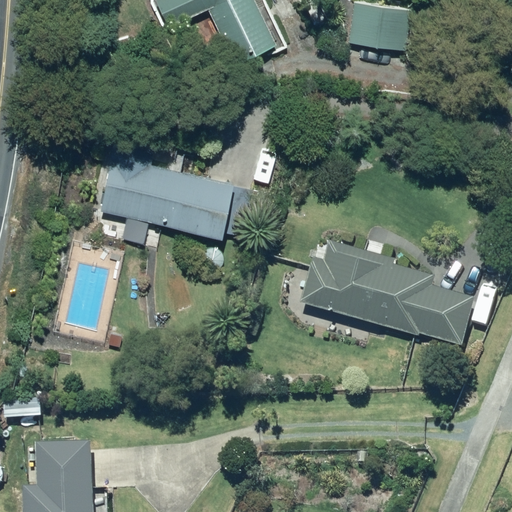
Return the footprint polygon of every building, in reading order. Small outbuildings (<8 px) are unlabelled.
[(155,0),(166,22),(205,4),(218,30),(212,33),(218,47),(225,44),(232,59),(273,40),(253,0),(155,0)] [(369,0),(351,0),(347,38),(403,45),(408,5),(369,0)] [(113,122),(96,204),(218,231),(219,223),(241,227),(250,182),(146,160),(152,130),(113,122)] [(433,274),(391,262),(393,256),(328,238),(323,258),(312,255),(300,301),(416,334),(417,331),(461,343),(474,296),(431,284),(433,274)] [(109,331),(107,342),(118,344),(120,333),(109,331)] [(90,511),(89,440),(34,441),(35,485),(22,485),(22,511),(90,511)]
